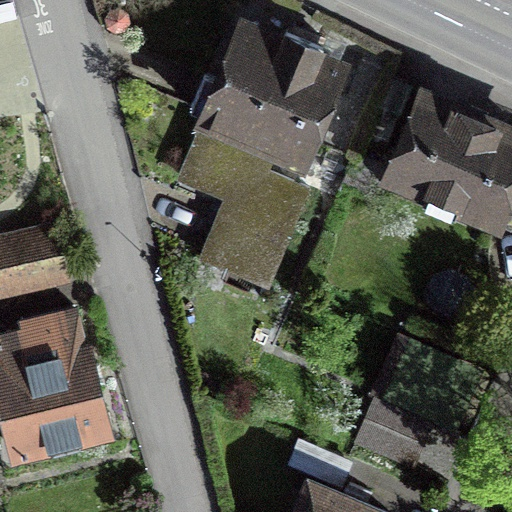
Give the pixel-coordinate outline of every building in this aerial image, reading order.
[(270,164),(277,147),(306,159),(352,51),(325,40),(328,33),(304,23),(285,15),(283,20),(239,2),(193,112),(202,116),(177,176),(209,189),(222,195),(198,253),(268,282),(310,181),(270,164)] [(511,111),(420,73),(379,169),(501,220),(502,217),(511,221),(511,111)] [(54,231),(50,232),(48,224),(0,234),(0,290),(65,276),(54,231)] [(86,351),(83,351),(75,319),(41,328),(38,317),(20,321),(23,332),(0,337),(0,404),(12,453),(105,430),(86,351)] [(481,362),(397,326),(370,390),(373,392),(435,418),(454,426),(481,362)] [(435,418),(373,392),(353,439),(415,465),(435,418)] [(354,458),(297,434),(286,460),(303,468),(284,511),(397,511),(402,502),(346,479),(354,458)]
